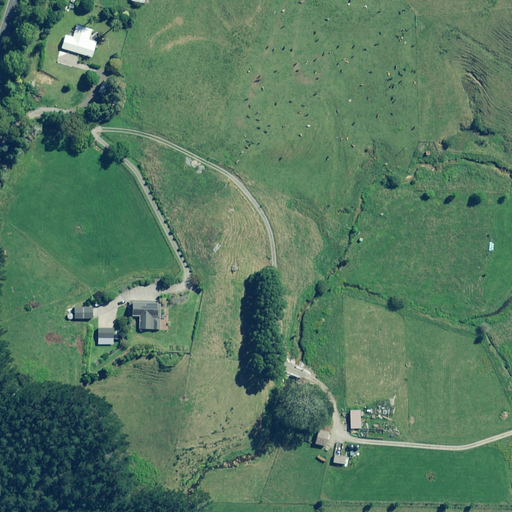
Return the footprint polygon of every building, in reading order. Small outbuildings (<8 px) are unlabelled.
[(92,29),(77,25),(74,38),(66,35),(62,48),(93,58),(97,42),(89,40),(92,29)] [(160,316),(161,302),(132,301),(132,316),(140,316),(140,329),(166,330),(166,316),(160,316)] [(93,319),(93,308),(75,308),(75,319),(93,319)] [(114,328),(99,328),(99,344),(114,344),(114,328)] [(360,411),(350,411),(350,429),(360,429),(360,411)] [(329,433),(319,430),(315,444),(325,447),(329,433)] [(346,457),(335,455),(333,462),(345,465),(346,457)]
